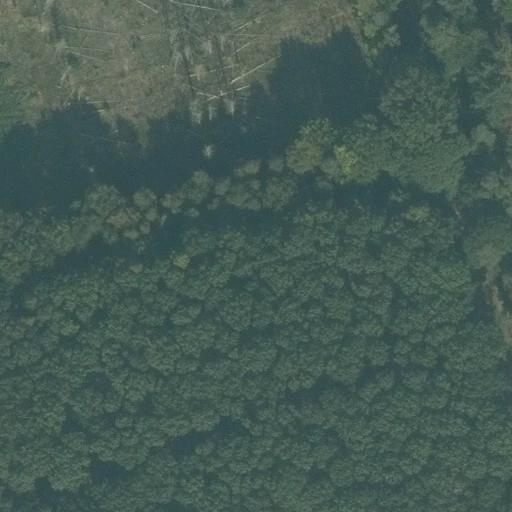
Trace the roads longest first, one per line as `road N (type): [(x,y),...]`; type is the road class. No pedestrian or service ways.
road 1 (track): [(511,182),(0,303)]
road 2 (track): [(404,0),(458,197),(511,347)]
